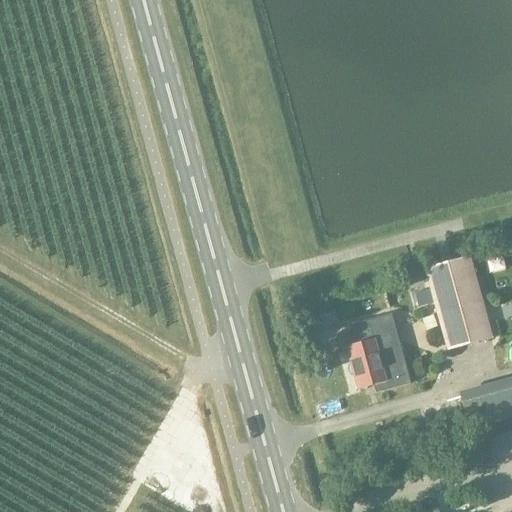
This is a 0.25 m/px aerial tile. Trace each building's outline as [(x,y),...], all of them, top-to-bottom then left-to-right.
[(493,252),(472,258),(478,276),(498,270),(493,252)] [(423,269),(439,326),(445,351),(491,338),(468,257),(423,269)] [(416,305),(430,301),(426,288),(412,292),(416,305)] [(347,367),(346,371),(349,375),(353,376),(356,390),(372,386),(374,394),(409,384),(390,314),(349,325),(352,333),(337,337),(341,353),(346,352),(349,364),(347,367)] [(466,429),(511,417),(511,385),(458,400),(466,429)] [(498,452),(511,450),(511,435),(497,437),(498,452)] [(477,461),(487,458),(483,448),(474,451),(477,461)] [(444,499),(437,480),(428,483),(435,502),(444,499)]
